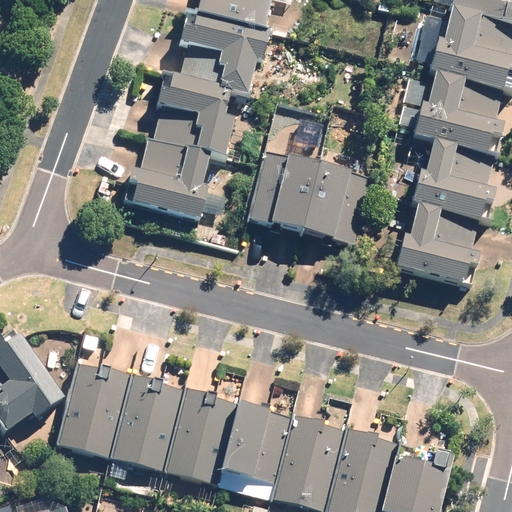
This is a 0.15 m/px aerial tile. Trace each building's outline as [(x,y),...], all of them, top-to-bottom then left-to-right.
[(202,0),(198,16),(271,35),(279,0),(202,0)] [(511,0),(453,0),(452,4),(511,18),(511,0)] [(436,73),(505,89),(508,78),(511,78),(511,18),(452,4),(436,73)] [(198,16),(186,13),(178,45),(187,47),(177,84),(230,97),(241,100),(247,102),(256,65),(263,67),(271,35),(198,16)] [(437,144),(489,156),(494,138),(502,140),(506,124),(497,123),(505,89),(436,73),(420,140),(429,142),(437,144)] [(218,160),(225,162),(236,122),(224,119),(230,97),(177,84),(169,82),(153,144),(210,158),(218,160)] [(136,209),(201,226),(210,189),(203,187),(210,158),(153,144),(136,209)] [(489,156),(437,144),(429,175),(421,173),(414,205),(418,206),(480,220),(484,205),(491,207),(495,190),(488,188),(495,158),(489,156)] [(354,173),(261,150),(242,224),(335,247),(354,173)] [(397,275),(463,290),(469,268),(477,270),(480,254),(472,252),(480,220),(418,206),(411,236),(407,235),(397,275)] [(0,428),(7,438),(62,398),(14,329),(0,338),(0,428)] [(112,462),(134,378),(80,365),(59,448),(112,462)] [(134,378),(112,462),(165,475),(175,434),(186,392),(134,378)] [(186,392),(165,475),(218,489),(240,406),(186,392)] [(218,489),(273,503),(277,485),(256,480),(273,414),(240,406),(218,489)] [(277,485),(273,503),(306,511),(326,511),(347,433),(294,420),(277,485)] [(347,433),(326,511),(380,511),(394,457),(397,446),(347,433)] [(439,511),(452,461),(435,456),(433,467),(394,457),(380,511),(439,511)]
